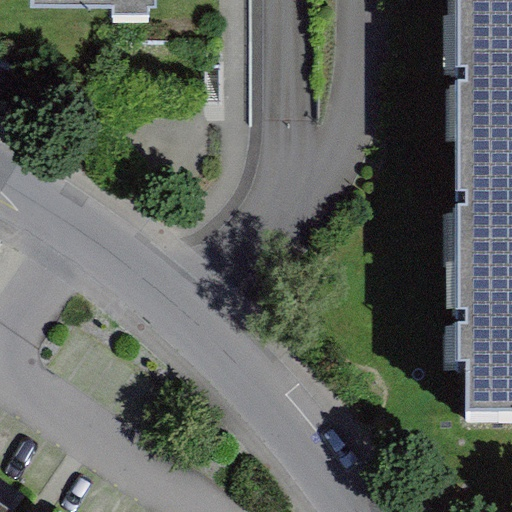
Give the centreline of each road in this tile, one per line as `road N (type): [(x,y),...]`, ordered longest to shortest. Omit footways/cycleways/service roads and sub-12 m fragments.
road 1 (residential): [(82,230),(222,362),(352,511)]
road 2 (residential): [(196,511),(0,372)]
road 3 (residential): [(82,230),(0,345)]
